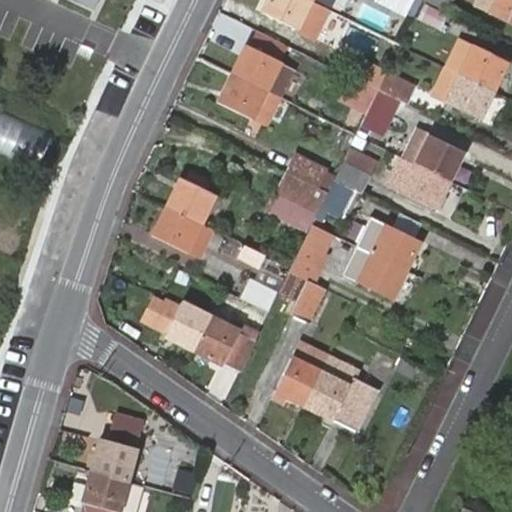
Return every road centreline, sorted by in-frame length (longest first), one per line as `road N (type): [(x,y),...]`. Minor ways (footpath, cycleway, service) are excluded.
road 1 (residential): [(60,321),(107,186),(196,0)]
road 2 (residential): [(60,321),(338,511)]
road 3 (residential): [(413,511),(511,310)]
road 4 (residential): [(4,511),(60,321)]
